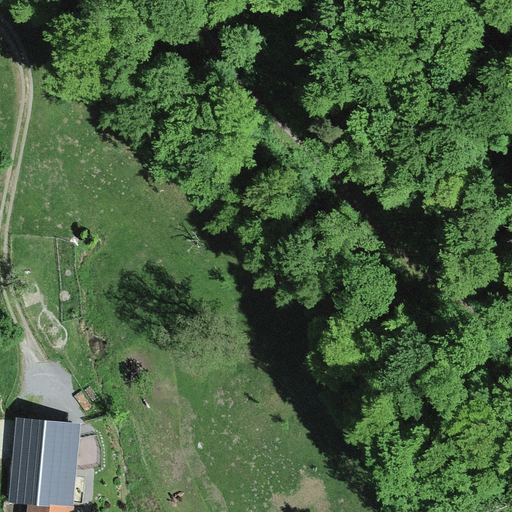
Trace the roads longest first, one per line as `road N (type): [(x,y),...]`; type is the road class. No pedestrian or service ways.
road 1 (track): [(188,0),(250,88),(383,229),(511,339)]
road 2 (track): [(0,22),(26,75),(3,262),(26,335),(63,398)]
